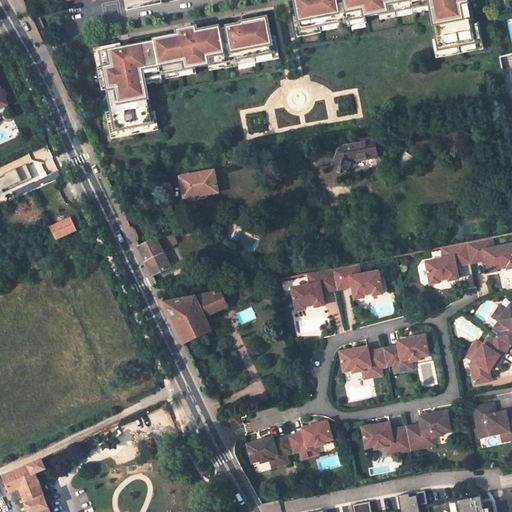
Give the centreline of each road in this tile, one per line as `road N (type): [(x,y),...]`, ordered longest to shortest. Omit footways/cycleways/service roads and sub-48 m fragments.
road 1 (tertiary): [(213,443),(12,23)]
road 2 (residential): [(320,406),(353,416),(433,401),(447,382),(438,329),(418,319),(329,347),(319,394)]
